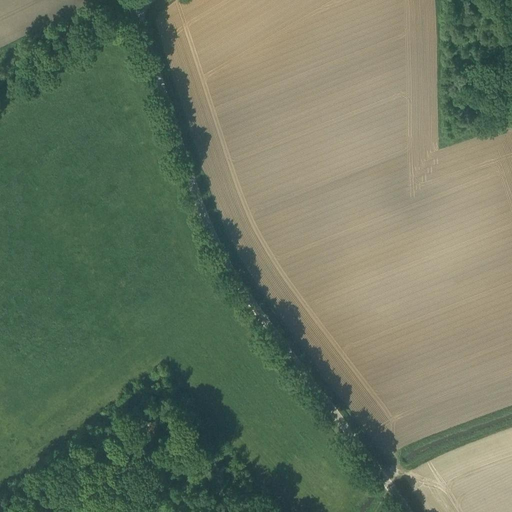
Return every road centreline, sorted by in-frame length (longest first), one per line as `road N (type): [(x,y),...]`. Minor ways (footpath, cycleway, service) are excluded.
road 1 (unclassified): [(406,511),(227,268),(134,8)]
road 2 (track): [(0,85),(134,8)]
